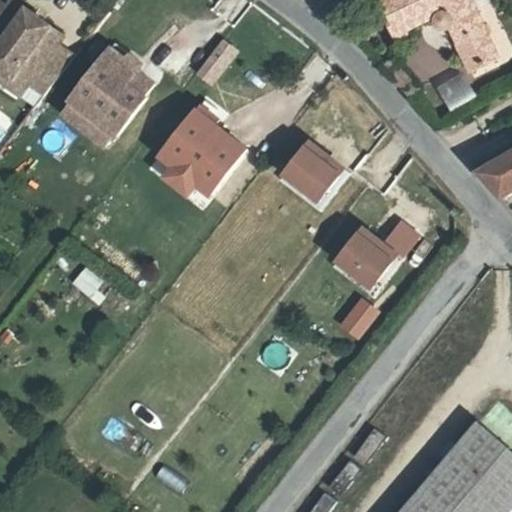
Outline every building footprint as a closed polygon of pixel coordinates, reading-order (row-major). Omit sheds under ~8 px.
[(342,0),(322,0),(320,1),(336,18),(349,12),(342,0)] [(408,30),(425,21),(428,27),(439,30),(457,64),(483,50),(456,0),(392,0),(396,7),(388,12),(404,40),(411,36),(408,30)] [(0,13),(0,86),(18,100),(26,89),(56,47),(62,40),(9,1),(4,8),(0,13)] [(26,89),(40,100),(72,59),(56,47),(26,89)] [(131,76),(104,56),(68,102),(113,136),(115,138),(145,99),(143,98),(153,85),(135,71),(131,76)] [(434,84),(447,110),(474,96),(461,70),(434,84)] [(113,136),(68,102),(59,114),(104,148),(113,136)] [(198,107),(194,112),(214,127),(218,121),(198,107)] [(214,127),(194,112),(158,158),(172,168),(196,187),(209,197),(245,151),(214,127)] [(308,143),(303,149),(310,154),(314,148),(308,143)] [(303,149),(283,176),(304,192),(309,186),(322,197),(342,170),(327,158),(322,164),(310,154),(303,149)] [(511,152),(479,172),(503,197),(511,191),(511,152)] [(196,187),(172,168),(164,179),(187,197),(196,187)] [(304,192),(283,176),(278,181),(319,213),(348,174),(342,170),(322,197),(309,186),(304,192)] [(361,229),(356,235),(363,240),(368,234),(361,229)] [(376,283),(396,256),(380,244),(375,249),(363,240),(356,235),(336,261),(358,278),(362,272),(376,283)] [(358,278),(336,261),(332,267),(372,298),(401,260),(396,256),(376,283),(362,272),(358,278)] [(509,511),(511,509),(511,458),(475,427),(405,511),(509,511)] [(151,479),(137,495),(156,511),(176,511),(181,506),(151,479)]
